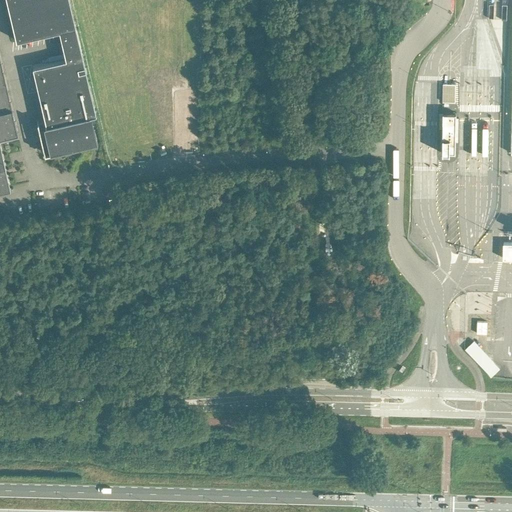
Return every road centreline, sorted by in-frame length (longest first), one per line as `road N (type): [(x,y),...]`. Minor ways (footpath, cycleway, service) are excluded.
road 1 (unknown): [(464,252),(479,9),(442,41),(434,80),(439,210)]
road 2 (primary): [(404,503),(0,490)]
road 3 (unclassified): [(126,172),(258,153),(398,151)]
road 4 (tertiary): [(170,401),(429,413)]
road 5 (tertiary): [(422,394),(250,391),(170,401)]
road 6 (tertiary): [(170,401),(0,401)]
road 7 (unclassified): [(398,151),(402,58),(441,0)]
road 8 (unclassified): [(433,300),(395,228),(398,151)]
